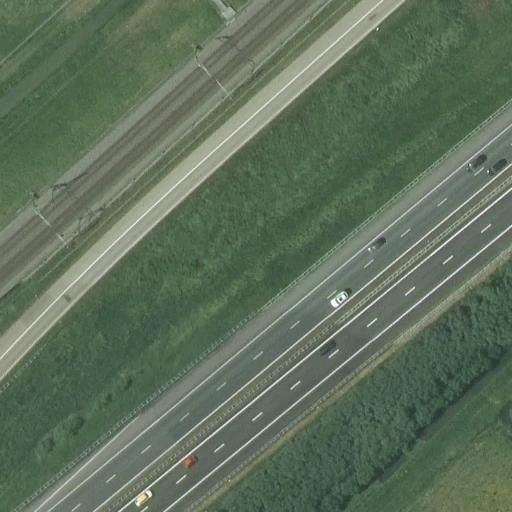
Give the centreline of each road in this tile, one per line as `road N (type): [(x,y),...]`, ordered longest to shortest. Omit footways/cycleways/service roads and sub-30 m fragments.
road 1 (motorway): [(511,146),(75,511)]
road 2 (motorway): [(395,0),(180,191),(0,370)]
road 3 (motorway): [(144,511),(511,207)]
